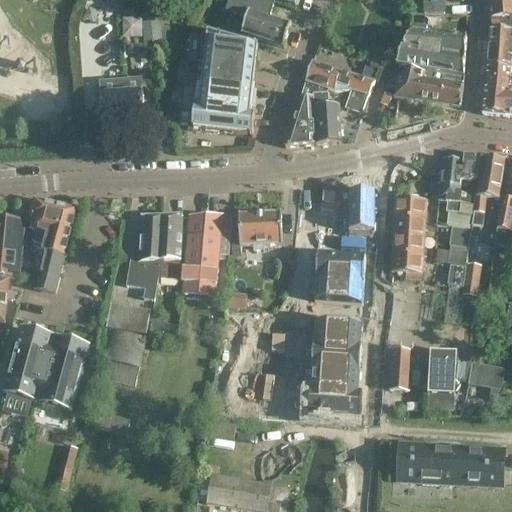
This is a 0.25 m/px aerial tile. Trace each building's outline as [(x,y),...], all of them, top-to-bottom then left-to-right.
[(290,26),(270,19),(275,4),(261,0),(230,0),(226,13),(247,20),(242,35),(283,48),(282,49),(284,49),(291,26),(290,25),(290,26)] [(445,15),(444,0),(424,0),(425,15),(445,15)] [(511,3),(489,4),(490,20),(491,20),(492,31),(511,32),(511,3)] [(160,16),(142,17),(144,45),(162,44),(161,35),(160,16)] [(407,46),(413,34),(426,35),(427,27),(410,25),(402,44),(407,46)] [(511,82),(511,72),(511,62),(511,61),(511,32),(492,31),(490,31),(487,82),(482,116),(506,119),(509,83),(511,82)] [(467,40),(426,35),(413,34),(407,46),(397,68),(401,69),(424,73),(465,80),(467,40)] [(252,137),(255,117),(251,116),(258,48),(208,35),(200,104),(199,111),(195,110),(193,130),(252,137)] [(341,93),(347,75),(313,64),(306,85),(315,88),(331,93),(341,93)] [(461,109),(464,86),(422,80),(424,73),(401,69),(394,99),(461,109)] [(369,99),(376,84),(347,75),(341,93),(352,93),(369,99)] [(114,85),(100,86),(101,97),(103,129),(145,126),(143,94),(142,83),(128,84),(122,85),(114,85)] [(306,85),(301,101),(313,101),(313,96),(314,92),(315,88),(306,85)] [(366,104),(368,99),(352,94),(351,99),(366,104)] [(362,116),(366,104),(351,99),(347,110),(362,116)] [(316,147),(314,109),(313,101),(301,101),(286,150),(316,147)] [(341,145),(339,107),(314,109),(316,147),(341,145)] [(461,205),(462,184),(470,185),(477,180),(481,159),(464,157),(463,163),(443,162),(439,203),(450,204),(449,214),(448,228),(454,229),(451,248),(469,251),(472,227),(474,215),(475,206),(461,205)] [(500,202),(507,162),(484,159),(477,198),(486,200),(500,202)] [(511,232),(510,232),(511,218),(511,162),(509,162),(503,199),(502,199),(497,231),(498,231),(495,247),(511,250),(511,246),(511,232)] [(350,195),(349,235),(375,236),(375,196),(350,195)] [(484,216),(486,200),(477,198),(475,206),(474,215),(484,216)] [(301,209),(295,250),(317,253),(320,231),(345,225),(340,200),(301,209)] [(425,222),(427,202),(397,200),(396,219),(425,222)] [(67,259),(79,211),(34,202),(29,218),(34,219),(31,231),(37,233),(33,245),(44,248),(41,257),(44,257),(35,291),(56,296),(66,259),(67,259)] [(283,247),(281,215),(239,217),(240,241),(240,249),(254,248),(264,248),(283,247)] [(482,229),(484,216),(474,215),(472,227),(482,229)] [(228,272),(232,219),(222,219),(222,217),(190,218),(184,296),(202,298),(202,300),(216,301),(218,272),(228,272)] [(180,273),(182,222),(182,220),(183,220),(183,218),(162,219),(161,247),(160,274),(180,273)] [(160,274),(161,247),(162,219),(142,220),(142,222),(140,274),(152,274),(160,274)] [(424,240),(425,222),(396,219),(395,237),(424,240)] [(19,283),(25,223),(0,220),(0,324),(5,325),(9,282),(19,283)] [(423,257),(424,240),(395,237),(394,255),(423,257)] [(241,258),(240,249),(240,241),(231,242),(232,258),(241,258)] [(337,250),(337,259),(349,259),(349,251),(337,250)] [(349,251),(349,259),(360,260),(361,252),(349,251)] [(465,269),(468,255),(450,252),(447,265),(465,269)] [(422,277),(423,257),(394,255),(393,275),(408,276),(422,277)] [(318,258),(317,281),(365,284),(366,260),(360,260),(349,259),(337,259),(318,258)] [(477,299),(481,269),(468,267),(464,297),(477,299)] [(295,268),(294,279),(302,280),(304,269),(295,268)] [(463,289),(466,271),(453,269),(450,287),(463,289)] [(152,290),(152,274),(140,274),(140,290),(152,290)] [(294,279),(292,291),(301,292),(302,280),(294,279)] [(317,281),(315,305),(363,308),(365,284),(317,281)] [(246,312),(248,295),(227,293),(225,310),(246,312)] [(145,337),(150,312),(111,305),(106,330),(145,337)] [(484,329),(486,314),(474,312),(471,328),(484,329)] [(316,325),(314,349),(362,352),(364,328),(316,325)] [(34,403),(52,338),(22,330),(5,395),(34,403)] [(140,370),(146,339),(110,332),(103,362),(106,363),(102,381),(136,389),(140,370)] [(274,337),(273,346),(285,346),(285,338),(274,337)] [(72,413),(89,348),(52,338),(34,403),(72,413)] [(273,346),(273,354),(284,355),(285,346),(273,346)] [(314,349),(313,372),(361,375),(362,352),(314,349)] [(408,394),(411,354),(392,353),(390,393),(408,394)] [(455,398),(457,357),(431,356),(429,396),(455,398)] [(501,391),(505,372),(473,367),(472,374),(471,381),(470,386),(501,391)] [(471,381),(472,374),(472,371),(464,370),(463,381),(471,381)] [(313,372),(311,394),(359,397),(361,375),(313,372)] [(266,380),(265,391),(273,392),(275,381),(266,380)] [(265,391),(263,403),(272,404),(273,392),(265,391)] [(311,394),(310,418),(361,422),(362,406),(359,406),(359,397),(311,394)] [(104,429),(128,436),(132,421),(109,414),(104,429)] [(505,454),(401,448),(399,484),(502,490),(505,454)] [(243,511),(267,511),(272,486),(212,476),(207,506),(243,511)]
